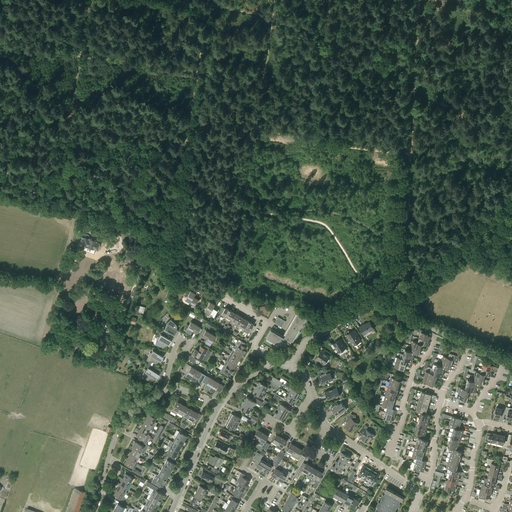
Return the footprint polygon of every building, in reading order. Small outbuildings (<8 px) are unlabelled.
[(85,238),(77,236),(75,241),(80,243),(81,241),(83,242),(82,243),(83,245),(84,245),(87,246),(86,247),(93,249),(93,248),(97,249),(99,243),(95,242),(96,241),(89,238),(89,239),(85,238)] [(72,278),(74,271),(66,268),(64,275),(72,278)] [(190,291),(188,290),(184,296),(186,297),(185,300),(194,306),(198,299),(193,297),(195,293),(190,291)] [(214,317),(217,311),(213,308),(215,305),(210,302),(204,311),(214,317)] [(224,308),(222,307),(218,313),(226,317),(230,310),(225,307),(224,308)] [(230,320),(234,313),(230,310),(226,317),(230,320)] [(235,323),(239,316),(234,313),(230,320),(235,323)] [(293,342),(305,321),(304,320),(305,318),(297,313),(283,337),(270,330),(265,339),(276,346),(278,343),(281,345),(283,341),(285,341),(289,343),(291,340),(293,342)] [(238,327),(244,318),(239,316),(235,323),(234,325),(238,327)] [(282,327),(285,321),(278,317),(274,323),(282,327)] [(244,328),(248,321),(244,318),(238,327),(243,330),(244,328)] [(167,324),(164,329),(174,335),(176,332),(174,331),(176,329),(176,328),(176,327),(176,326),(176,325),(176,324),(175,324),(170,319),(166,323),(167,324)] [(186,330),(185,331),(190,334),(192,331),(197,333),(200,327),(191,321),(188,325),(186,324),(184,329),(186,330)] [(252,332),(255,326),(253,325),(253,324),(248,321),(244,328),(252,332)] [(101,335),(106,323),(103,322),(100,326),(99,326),(96,333),(101,335)] [(373,329),(369,322),(363,326),(362,325),(359,327),(364,335),(373,329)] [(210,345),(215,336),(206,330),(202,337),(207,339),(205,342),(210,345)] [(353,345),(361,341),(354,330),(347,335),(353,345)] [(429,341),(430,336),(427,335),(427,333),(421,331),(419,338),(429,341)] [(169,343),(171,340),(160,334),(157,339),(155,345),(162,347),(163,347),(164,347),(165,346),(166,345),(167,345),(168,342),(169,343)] [(338,353),(346,348),(340,338),(332,343),(338,353)] [(427,346),(429,341),(419,338),(417,342),(422,344),(427,346)] [(246,347),(245,346),(246,344),(238,339),(234,346),(233,345),(233,346),(243,352),(246,347)] [(421,349),(422,344),(417,342),(412,341),(411,346),(421,349)] [(195,349),(192,354),(201,359),(204,361),(207,356),(210,351),(208,350),(208,349),(201,345),(198,351),(195,349)] [(241,356),(243,352),(233,346),(232,347),(233,348),(231,351),(241,356)] [(419,354),(421,349),(411,346),(410,350),(409,351),(415,352),(415,353),(419,354)] [(459,355),(461,350),(457,349),(458,348),(451,346),(449,352),(459,355)] [(413,357),(415,353),(415,352),(409,351),(410,350),(405,349),(403,354),(413,357)] [(161,360),(163,357),(152,350),(149,355),(147,360),(153,363),(154,363),(155,363),(156,362),(157,362),(158,361),(159,359),(161,360)] [(324,365),(330,356),(321,350),(316,359),(324,365)] [(238,361),(241,356),(231,351),(229,356),(238,361)] [(458,360),(459,355),(449,352),(448,357),(453,359),(458,360)] [(407,361),(412,362),(413,357),(403,354),(400,353),(399,358),(402,358),(402,359),(407,360),(407,361)] [(451,363),(453,359),(448,357),(443,355),(441,360),(451,363)] [(235,366),(238,361),(229,356),(226,360),(228,362),(235,366)] [(405,365),(407,361),(407,360),(402,359),(402,358),(399,358),(397,357),(395,362),(405,365)] [(232,370),(235,366),(228,362),(226,360),(223,365),(225,366),(232,370)] [(450,368),(451,363),(441,360),(440,365),(445,367),(450,368)] [(492,371),(493,366),(490,365),(490,363),(483,361),(481,368),(492,371)] [(404,370),(405,365),(395,362),(394,367),(404,370)] [(190,379),(196,369),(186,363),(184,368),(182,370),(183,370),(182,371),(185,373),(186,372),(187,373),(185,376),(190,379)] [(444,372),(445,367),(440,365),(435,364),(434,369),(444,372)] [(225,366),(223,365),(219,372),(227,377),(229,375),(230,375),(232,370),(225,366)] [(157,377),(159,374),(148,367),(144,372),(143,378),(149,380),(150,380),(151,380),(152,380),(153,380),(154,379),(154,378),(155,376),(157,377)] [(490,376),(492,371),(481,368),(480,372),(485,374),(490,376)] [(201,381),(205,374),(196,369),(190,379),(195,381),(197,378),(201,381)] [(442,377),(444,372),(434,369),(432,373),(437,375),(442,377)] [(326,374),(326,371),(321,370),(318,372),(322,383),(332,380),(329,373),(326,374)] [(484,379),(485,374),(480,372),(475,371),(474,376),(484,379)] [(436,380),(437,375),(432,373),(427,372),(426,377),(436,380)] [(209,389),(214,380),(205,374),(201,381),(206,383),(204,387),(209,389)] [(399,384),(401,380),(391,376),(389,381),(399,384)] [(482,384),(484,379),(474,376),(472,380),(478,382),(482,384)] [(280,386),(282,383),(282,382),(279,381),(272,377),(270,381),(280,386)] [(434,385),(436,380),(426,377),(424,382),(434,385)] [(223,379),(221,383),(214,380),(209,389),(213,392),(215,389),(220,392),(226,381),(223,379)] [(476,387),(478,382),(472,380),(467,379),(466,384),(476,387)] [(269,380),(267,384),(277,390),(279,386),(276,384),(269,380)] [(267,390),(269,388),(259,382),(255,387),(264,392),(266,389),(267,390)] [(474,392),(476,387),(466,384),(465,388),(464,389),(470,390),(470,391),(474,392)] [(295,387),(291,385),(287,393),(288,394),(297,399),(300,393),(293,389),(294,387),(295,387)] [(460,387),(458,386),(456,391),(458,392),(468,395),(470,391),(470,390),(464,389),(465,388),(460,387)] [(262,399),(264,396),(262,395),(264,392),(255,387),(252,392),(262,399)] [(328,399),(340,395),(337,387),(325,391),(328,399)] [(430,399),(431,395),(431,394),(422,391),(420,396),(430,399)] [(467,400),(468,395),(458,392),(457,397),(467,400)] [(297,399),(288,394),(287,397),(285,395),(283,398),(294,404),(297,399)] [(251,400),(246,397),(243,402),(251,407),(253,404),(255,405),(256,404),(256,403),(261,406),(261,405),(266,408),(265,410),(266,408),(268,406),(262,403),(253,397),(251,400)] [(170,411),(176,414),(177,412),(181,404),(176,401),(170,411)] [(250,414),(251,411),(249,410),(251,407),(243,402),(239,408),(250,414)] [(346,409),(341,403),(337,406),(335,404),(331,407),(338,416),(346,409)] [(181,417),(182,415),(187,407),(181,404),(177,412),(176,414),(181,417)] [(287,415),(290,410),(280,404),(279,406),(280,407),(278,410),(287,415)] [(187,418),(192,410),(187,407),(182,415),(187,418)] [(502,408),(496,407),(494,416),(500,417),(501,414),(504,415),(504,414),(505,408),(502,407),(502,408)] [(191,424),(193,421),(197,413),(192,410),(187,418),(186,421),(191,424)] [(287,415),(278,410),(277,413),(275,412),(274,414),(276,416),(284,421),(287,415)] [(394,420),(395,415),(385,412),(383,418),(390,420),(390,419),(394,420)] [(172,422),(174,418),(165,413),(163,417),(172,422)] [(238,425),(241,418),(231,413),(228,419),(238,425)] [(155,425),(157,423),(154,421),(156,418),(148,414),(145,419),(153,424),(155,425)] [(351,432),(358,423),(354,420),(356,417),(351,414),(347,419),(349,421),(345,427),(351,432)] [(460,424),(462,419),(452,416),(450,421),(460,424)] [(150,429),(153,424),(145,419),(142,424),(150,429)] [(234,431),(238,425),(228,419),(225,426),(234,431)] [(147,434),(150,429),(142,424),(139,429),(147,434)] [(416,427),(414,426),(413,430),(415,431),(414,431),(424,434),(426,429),(416,426),(416,427)] [(363,428),(362,428),(358,434),(362,436),(360,438),(362,439),(362,440),(366,443),(367,442),(368,443),(373,435),(366,429),(366,430),(363,428)] [(147,441),(148,439),(145,437),(147,434),(139,429),(136,435),(147,441)] [(256,442),(262,432),(257,429),(254,435),(251,433),(247,441),(249,442),(252,436),(258,440),(256,442)] [(183,441),(186,436),(178,431),(175,437),(183,441)] [(219,432),(218,434),(219,435),(218,436),(228,441),(231,436),(221,431),(220,432),(219,432)] [(262,432),(256,442),(262,445),(261,447),(263,449),(267,443),(264,441),(268,435),(262,432)] [(486,434),(485,438),(484,441),(491,442),(491,441),(497,443),(499,434),(493,433),(492,435),(489,435),(486,434)] [(277,444),(281,437),(276,434),(271,441),(277,444)] [(505,448),(507,441),(504,440),(505,436),(499,434),(497,443),(503,444),(502,447),(505,448)] [(180,446),(182,444),(183,441),(175,437),(172,442),(180,446)] [(282,447),(284,444),(286,440),(281,437),(277,444),(282,447)] [(426,445),(426,444),(428,440),(418,437),(416,442),(426,445)] [(224,453),(227,447),(217,441),(213,448),(224,453)] [(141,452),(144,447),(136,442),(133,447),(141,452)] [(177,452),(180,446),(172,442),(170,447),(169,447),(177,452)] [(294,445),(291,443),(285,452),(290,455),(297,445),(296,445),(295,444),(294,445)] [(297,445),(290,455),(299,460),(296,464),(299,466),(305,457),(299,453),(301,449),(298,447),(298,446),(297,445)] [(174,457),(177,452),(169,447),(170,447),(168,446),(167,448),(167,449),(168,449),(167,452),(165,453),(164,454),(170,458),(172,455),(174,457)] [(138,457),(141,452),(133,447),(130,452),(138,457)] [(452,448),(449,447),(448,452),(451,453),(461,456),(462,451),(458,449),(452,448)] [(351,465),(352,462),(348,460),(350,457),(340,451),(339,453),(341,455),(339,458),(350,464),(351,465)] [(137,463),(138,462),(136,461),(138,457),(130,452),(127,458),(137,463)] [(262,469),(266,462),(261,459),(263,456),(256,452),(253,458),(259,461),(256,466),(262,469)] [(214,457),(210,456),(207,461),(218,467),(220,463),(221,464),(223,460),(215,456),(214,457)] [(133,468),(134,469),(137,464),(137,463),(127,458),(124,463),(132,468),(133,468)] [(350,464),(339,458),(337,461),(335,460),(334,462),(336,463),(343,468),(343,467),(347,469),(350,464)] [(498,470),(499,464),(496,463),(496,460),(489,458),(488,461),(491,462),(490,468),(498,470)] [(172,469),(175,464),(167,459),(164,465),(172,469)] [(267,473),(271,465),(266,462),(262,469),(267,473)] [(307,473),(311,466),(306,463),(301,470),(307,473)] [(343,468),(336,463),(334,467),(332,465),(331,467),(332,468),(338,472),(340,473),(343,468)] [(423,471),(425,466),(415,463),(413,469),(420,471),(420,470),(423,471)] [(169,475),(172,469),(164,465),(161,470),(169,475)] [(363,477),(367,470),(364,468),(365,466),(363,465),(357,474),(363,477)] [(312,477),(317,469),(311,466),(307,473),(305,476),(308,477),(309,475),(312,477)] [(141,476),(143,473),(134,469),(133,468),(131,471),(141,476)] [(277,478),(281,471),(276,468),(271,475),(277,478)] [(368,481),(372,473),(369,472),(370,469),(368,468),(367,470),(363,477),(368,481)] [(315,489),(323,476),(321,474),(322,472),(317,469),(312,477),(315,478),(314,481),(316,482),(313,487),(315,489)] [(166,480),(169,475),(161,470),(158,475),(166,480)] [(282,470),(281,471),(277,478),(282,482),(285,477),(287,478),(291,473),(288,471),(287,473),(282,470)] [(214,477),(212,476),(203,471),(200,476),(211,482),(214,477)] [(246,486),(249,481),(243,477),(245,474),(241,472),(237,480),(246,486)] [(130,483),(133,478),(125,473),(122,479),(130,483)] [(375,475),(372,473),(368,481),(366,484),(369,486),(371,482),(373,484),(379,474),(377,473),(375,475)] [(166,480),(158,475),(155,474),(151,482),(160,487),(161,484),(163,485),(166,480)] [(494,487),(495,481),(487,479),(485,478),(484,484),(492,486),(494,487)] [(127,488),(130,483),(122,479),(119,484),(127,488)] [(245,489),(246,486),(237,480),(235,483),(237,485),(236,487),(239,489),(243,491),(245,489)] [(157,487),(147,482),(145,486),(146,485),(153,489),(155,490),(157,487)] [(455,491),(456,486),(446,483),(444,489),(451,491),(451,490),(455,491)] [(124,494),(125,491),(127,488),(119,484),(116,489),(124,494)] [(491,492),(492,486),(484,484),(482,484),(481,489),(491,492)] [(206,496),(207,494),(205,492),(206,489),(199,485),(196,491),(203,495),(206,496)] [(240,497),(243,491),(236,487),(233,493),(240,497)] [(339,499),(343,491),(337,488),(333,495),(339,499)] [(398,505),(402,497),(387,488),(383,496),(398,505)] [(77,511),(85,492),(75,489),(66,511),(77,511)] [(123,500),(125,498),(122,496),(124,494),(116,489),(113,494),(121,499),(123,500)] [(151,494),(150,495),(161,500),(164,495),(155,490),(153,489),(151,494)] [(490,497),(491,492),(481,489),(480,489),(478,498),(485,499),(486,497),(490,497)] [(200,500),(203,495),(196,491),(193,496),(200,500)] [(290,495),(288,497),(295,501),(298,503),(299,501),(297,499),(299,496),(292,492),(291,492),(290,491),(289,494),(290,495)] [(344,502),(348,494),(343,491),(339,499),(344,502)] [(350,505),(354,498),(354,497),(348,494),(344,502),(350,505)] [(150,495),(148,500),(158,506),(161,500),(150,495)] [(199,506),(200,504),(199,503),(200,500),(193,496),(190,501),(199,506)] [(392,511),(393,511),(398,505),(383,496),(379,504),(392,511)] [(292,506),(295,501),(288,497),(285,502),(292,506)] [(356,508),(359,501),(354,497),(354,498),(350,505),(356,508)] [(235,508),(239,503),(231,498),(228,504),(235,508)] [(155,511),(158,506),(148,500),(145,505),(144,505),(155,511)] [(329,510),(332,505),(325,501),(322,506),(329,510)] [(289,511),(292,506),(285,502),(282,508),(289,511)] [(119,511),(121,511),(124,507),(117,503),(114,509),(119,511)]
